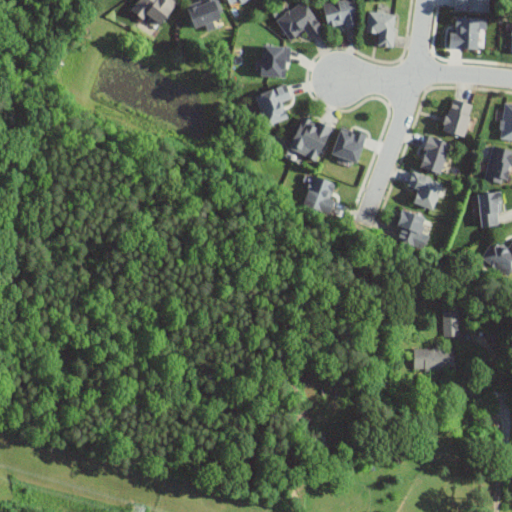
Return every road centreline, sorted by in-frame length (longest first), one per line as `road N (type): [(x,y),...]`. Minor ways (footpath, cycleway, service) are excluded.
road 1 (residential): [(425,0),(402,116),(361,225)]
road 2 (residential): [(511,77),(439,72),(336,80)]
